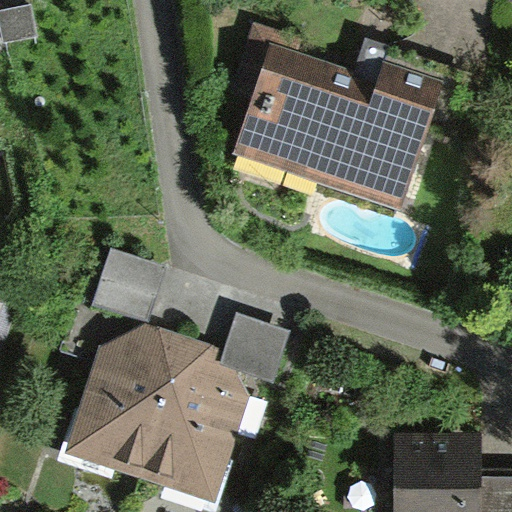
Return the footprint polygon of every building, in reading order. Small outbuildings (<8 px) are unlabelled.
[(234,143),(400,198),(426,117),(451,125),(470,65),(368,31),(352,80),(264,51),(234,143)] [(92,295),(148,314),(166,264),(110,244),(92,295)] [(0,346),(21,293),(0,284),(0,346)] [(222,344),(219,355),(234,360),(276,375),(294,323),(237,303),(222,344)] [(100,335),(65,439),(218,487),(250,386),(234,360),(219,355),(222,344),(145,318),(100,335)] [(487,423),(393,423),(392,511),(511,511),(511,460),(487,460),(487,423)]
